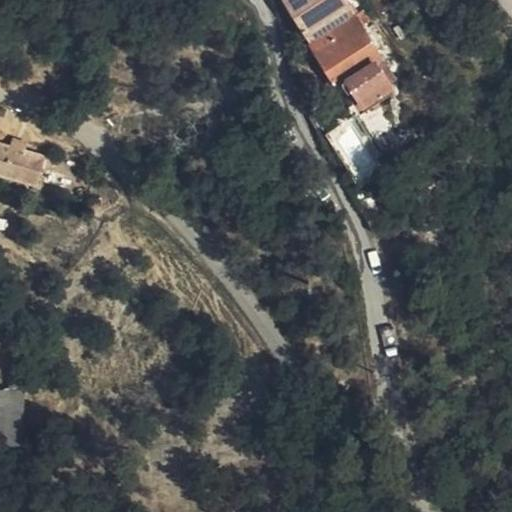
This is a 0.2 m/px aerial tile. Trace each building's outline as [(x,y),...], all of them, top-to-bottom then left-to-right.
[(281,0),(308,43),(354,15),(343,0),(281,0)] [(372,21),(365,9),(354,16),(361,27),(370,22),(372,21)] [(308,43),(309,45),(335,86),(340,82),(346,79),(363,106),(389,88),(387,84),(394,79),(361,27),(354,16),(354,15),(308,43)] [(346,79),(340,82),(359,114),(393,93),(389,88),(363,106),(346,79)] [(76,80),(70,99),(87,106),(93,85),(76,80)] [(0,174),(36,185),(44,157),(0,144),(0,174)] [(449,174),(426,189),(432,200),(455,184),(449,174)] [(382,181),(360,209),(373,233),(396,201),(382,181)] [(108,195),(88,198),(90,211),(109,207),(108,195)] [(0,444),(19,446),(24,389),(0,386),(0,444)]
